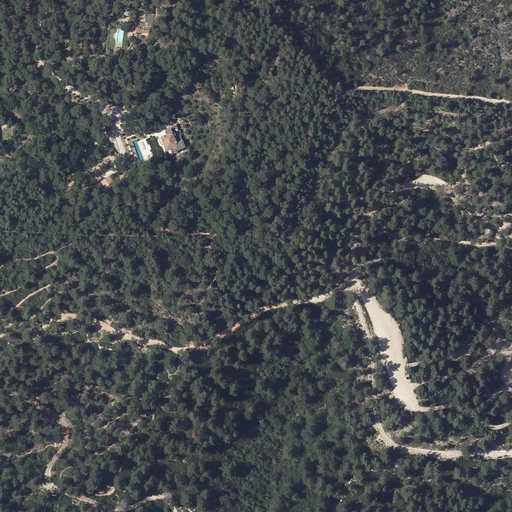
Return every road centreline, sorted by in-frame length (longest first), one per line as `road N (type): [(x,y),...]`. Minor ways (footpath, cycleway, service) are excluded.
road 1 (track): [(511,450),(406,449),(384,437),(351,280),(352,228),(413,183),(438,182),(511,236)]
road 2 (track): [(209,235),(271,233),(345,91),(511,100)]
road 3 (track): [(0,323),(32,326),(71,312),(122,336),(189,347),(215,261),(209,235)]
road 4 (track): [(0,390),(62,418),(63,445),(46,481),(54,490),(115,508)]
road 5 (track): [(195,344),(259,309),(351,280)]
